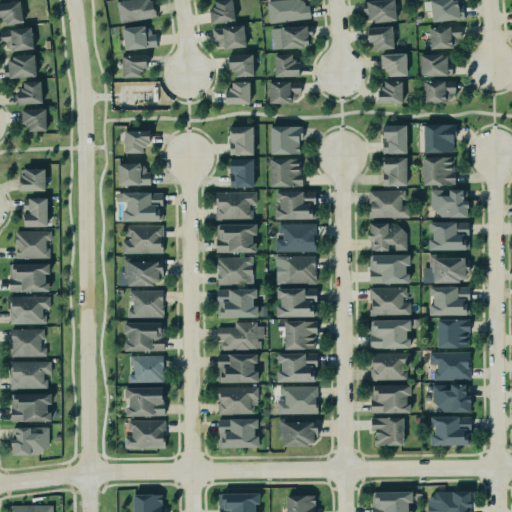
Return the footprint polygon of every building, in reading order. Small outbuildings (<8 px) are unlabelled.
[(0,3),(18,0),(22,24),(3,26),(3,22),(0,22),(0,3)] [(125,0),(115,2),(119,22),(154,16),(151,0),(147,1),(146,0),(125,0)] [(221,0),(230,0),(233,21),(209,24),(207,11),(211,10),(210,7),(214,6),(213,1),(221,0)] [(265,1),(273,0),(301,0),(302,1),(303,5),(307,5),(309,17),(268,22),(265,1)] [(396,19),(393,0),(375,0),(363,2),(366,23),(396,19)] [(426,0),(428,19),(462,16),(460,1),(455,1),(455,0),(426,0)] [(152,24),(122,28),(125,50),(155,46),(152,24)] [(246,46),(244,25),(213,28),(215,49),(246,46)] [(458,25),(427,27),(429,49),(450,48),(450,44),(453,44),(455,41),(455,37),(459,37),(458,25)] [(310,26),(281,26),(281,47),(311,47),(310,26)] [(391,26),(393,48),(375,50),(374,44),(371,45),(371,42),(367,42),(365,28),(391,26)] [(0,29),(1,44),(8,43),(9,50),(33,49),(32,28),(0,29)] [(146,69),(146,54),(122,55),(122,77),(141,77),(140,69),(146,69)] [(251,54),(226,55),(227,69),(231,69),(231,72),(234,72),(234,77),(252,76),(251,54)] [(298,60),(292,61),(292,54),(274,55),(275,77),(299,76),(298,60)] [(379,54),(405,54),(405,76),(387,77),(387,71),(384,71),(384,69),(379,69),(379,54)] [(420,54),(420,76),(452,75),(451,62),(444,63),(444,54),(420,54)] [(11,57),(33,55),(35,77),(7,80),(7,78),(2,79),(2,73),(7,73),(6,61),(11,60),(11,57)] [(423,103),(453,102),(452,80),(423,81),(423,103)] [(269,103),(294,103),(294,94),(300,94),(300,81),(268,82),(269,103)] [(376,90),(376,105),(401,104),(401,81),(382,81),(382,86),(380,86),(379,89),(376,90)] [(15,92),(16,105),(41,103),(39,82),(21,83),(22,88),(18,89),(19,92),(15,92)] [(248,82),(248,104),(224,105),(223,91),(228,91),(228,88),(230,88),(230,82),(248,82)] [(19,110),(44,109),(45,131),(27,132),(27,127),(24,127),(24,124),(20,124),(19,110)] [(420,121),(420,150),(424,151),(452,151),(452,138),(454,136),(454,122),(433,120),(420,121)] [(382,138),(380,138),(380,151),(404,151),(403,122),(380,122),(380,132),(379,132),(379,135),(380,135),(380,136),(382,136),(382,138)] [(226,123),(252,123),(252,153),(226,154),(226,123)] [(299,153),(299,138),(303,138),(302,125),(270,126),(271,154),(299,153)] [(122,128),(147,127),(147,141),(144,141),(144,144),(140,144),(140,149),(122,150),(122,128)] [(404,155),(404,183),(380,183),(380,155),(404,155)] [(251,156),(252,185),(228,186),(228,157),(251,156)] [(423,184),(454,184),(454,156),(422,157),(423,184)] [(270,186),(302,186),(301,158),(270,159),(270,186)] [(137,160),(115,161),(116,183),(148,183),(147,176),(138,176),(138,173),(143,171),(148,171),(141,164),(137,160)] [(45,169),(21,169),(21,190),(45,190),(45,169)] [(369,218),(408,217),(408,205),(404,205),(404,189),(368,190),(369,218)] [(446,189),(430,189),(430,210),(439,210),(439,216),(467,217),(468,189),(446,189)] [(276,190),(276,200),(277,200),(277,219),(315,219),(316,191),(276,190)] [(215,192),(216,219),(251,219),(251,204),(256,204),(255,191),(215,192)] [(124,221),(162,220),(162,192),(116,192),(116,201),(123,201),(124,221)] [(21,196),(26,196),(26,195),(44,195),(45,223),(21,224),(21,196)] [(425,249),(425,236),(429,236),(429,228),(426,228),(426,219),(468,219),(468,249),(425,249)] [(118,251),(162,251),(162,222),(123,222),(123,235),(118,235),(118,251)] [(254,222),(217,222),(217,223),(214,223),(214,251),(254,250),(254,241),(250,241),(250,233),(254,233),(254,222)] [(275,252),(316,252),(316,223),(280,223),(280,239),(275,239),(275,252)] [(369,224),(370,250),(391,250),(407,250),(406,224),(369,224)] [(16,259),(49,258),(48,240),(51,240),(51,230),(15,231),(16,259)] [(442,255),(462,255),(462,258),(466,259),(466,271),(463,271),(463,274),(460,277),(456,277),(456,280),(420,280),(420,267),(426,267),(426,253),(442,252),(442,255)] [(369,283),(407,283),(407,265),(410,265),(410,254),(369,255),(369,283)] [(250,255),(250,283),(215,283),(215,255),(250,255)] [(276,284),(315,283),(315,256),(276,256),(276,284)] [(121,257),(127,257),(127,259),(156,258),(156,264),(160,264),(160,268),(161,268),(161,275),(157,275),(157,278),(154,281),(151,281),(151,283),(125,283),(125,277),(121,277),(121,257)] [(47,261),(10,261),(10,262),(7,262),(7,276),(19,277),(19,281),(7,281),(7,290),(46,289),(46,280),(43,280),(43,272),(47,271),(47,261)] [(426,284),(454,284),(454,285),(466,285),(467,312),(426,312),(426,302),(430,302),(430,293),(426,293),(426,284)] [(366,286),(404,285),(404,296),(401,296),(401,300),(408,300),(409,314),(366,315),(366,307),(366,286)] [(254,286),(254,295),(250,295),(251,304),(256,304),(256,315),(215,316),(214,287),(254,286)] [(314,287),(275,287),(275,295),(278,295),(278,304),(274,304),(274,315),(314,314),(314,287)] [(130,290),(130,309),(127,309),(127,318),(163,317),(162,290),(130,290)] [(5,294),(5,322),(8,324),(43,322),(42,308),(51,308),(50,291),(9,293),(5,294)] [(370,318),(407,317),(407,328),(403,328),(403,336),(407,336),(407,345),(367,347),(367,333),(367,319),(370,319),(370,318)] [(434,317),(467,317),(467,331),(465,331),(466,345),(434,345),(434,317)] [(254,320),(254,325),(261,325),(261,336),(255,336),(255,339),(259,339),(259,348),(220,348),(220,337),(214,337),(215,325),(233,325),(233,320),(254,320)] [(284,349),(317,348),(316,320),(284,321),(284,349)] [(123,322),(123,333),(125,333),(126,351),(164,350),(163,322),(123,322)] [(8,355),(44,354),(44,346),(38,346),(38,337),(43,337),(42,326),(8,327),(8,355)] [(366,351),(366,380),(407,379),(406,366),(409,363),(409,350),(366,351)] [(426,350),(467,350),(467,362),(465,362),(465,365),(467,365),(467,378),(431,378),(431,369),(434,369),(434,363),(426,363),(426,357),(422,357),(422,352),(426,352),(426,350)] [(215,380),(256,379),(256,368),(251,368),(251,360),(256,360),(255,351),(215,352),(215,380)] [(275,351),(303,351),(303,352),(315,352),(315,379),(275,379),(275,368),(279,368),(279,360),(275,360),(275,351)] [(128,354),(128,365),(132,365),(131,374),(126,373),(126,382),(162,381),(162,369),(161,369),(161,354),(128,354)] [(7,359),(8,387),(46,387),(46,376),(42,376),(42,374),(50,374),(49,358),(7,359)] [(368,383),(408,382),(408,393),(403,393),(403,401),(407,401),(407,410),(368,411),(368,383)] [(315,384),(278,384),(279,394),(283,393),(283,400),(275,400),(275,412),(315,412),(315,400),(313,400),(313,395),(315,395),(315,384)] [(470,412),(470,384),(432,384),(433,404),(441,404),(441,412),(470,412)] [(215,385),(256,385),(256,397),(248,397),(248,403),(252,403),(252,412),(216,413),(216,400),(218,400),(218,397),(215,397),(215,385)] [(163,387),(125,388),(125,399),(127,399),(127,416),(163,415),(163,387)] [(11,421),(49,422),(49,403),(51,403),(51,394),(11,393),(11,421)] [(428,414),(456,414),(456,415),(468,415),(468,442),(428,443),(427,432),(432,432),(432,423),(428,423),(428,414)] [(215,418),(228,418),(228,417),(256,416),(256,425),(252,425),(252,433),(256,433),(257,445),(216,445),(215,418)] [(276,417),(276,437),(280,437),(280,444),(306,444),(306,441),(310,441),(312,438),(312,436),(316,436),(315,425),(315,416),(276,417)] [(403,445),(403,417),(370,418),(371,431),(374,431),(375,445),(403,445)] [(164,448),(164,420),(129,420),(129,435),(124,435),(124,448),(164,448)] [(13,428),(13,438),(11,438),(11,454),(41,454),(41,446),(49,446),(48,427),(13,428)] [(430,511),(430,500),(441,488),(449,488),(469,488),(469,505),(468,507),(468,511),(430,511)] [(372,490),(409,489),(409,500),(405,500),(405,508),(409,508),(408,511),(369,511),(369,504),(369,491),(372,491),(372,490)] [(219,511),(257,511),(257,493),(219,493),(219,511)] [(284,511),(284,493),(313,493),(313,508),(317,508),(317,511),(284,511)] [(133,511),(162,511),(163,494),(133,494),(133,511)]
